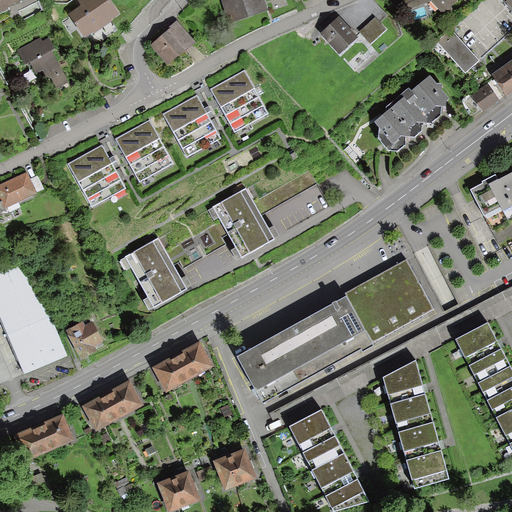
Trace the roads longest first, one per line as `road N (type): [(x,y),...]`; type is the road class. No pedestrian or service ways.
road 1 (secondary): [(0,422),(297,266),(511,114)]
road 2 (residential): [(344,0),(153,95)]
road 3 (residential): [(153,95),(0,170)]
